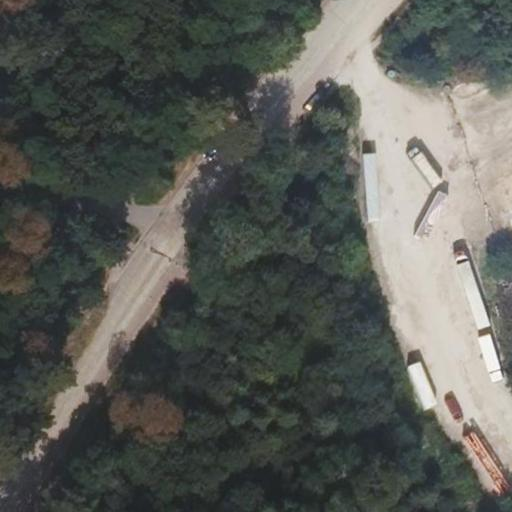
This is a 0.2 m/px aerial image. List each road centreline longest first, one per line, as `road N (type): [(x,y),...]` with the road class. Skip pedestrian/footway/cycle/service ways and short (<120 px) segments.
road 1 (unclassified): [(159,261),(367,0)]
road 2 (track): [(187,0),(160,87),(161,117),(120,227),(143,288)]
road 3 (track): [(511,460),(489,423),(422,197)]
road 4 (track): [(422,197),(404,143),(327,45)]
